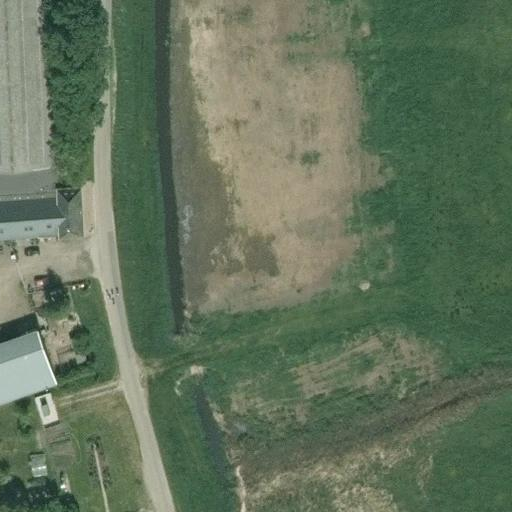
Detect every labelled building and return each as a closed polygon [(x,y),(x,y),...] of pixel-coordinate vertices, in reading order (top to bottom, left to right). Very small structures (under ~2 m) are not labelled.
[(0,0),(0,237),(84,232),(81,184),(58,186),(49,0),(0,0)] [(0,398),(58,379),(39,325),(0,337),(0,398)] [(72,346),(81,343),(78,334),(69,337),(72,346)] [(86,359),(83,351),(75,353),(78,362),(86,359)] [(86,469),(91,511),(138,511),(134,476),(122,478),(121,465),(86,469)]
